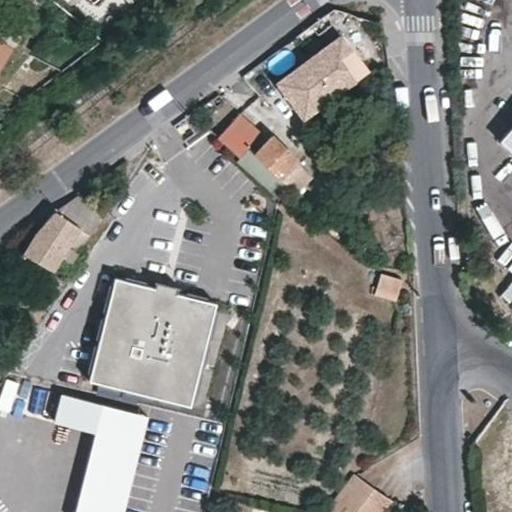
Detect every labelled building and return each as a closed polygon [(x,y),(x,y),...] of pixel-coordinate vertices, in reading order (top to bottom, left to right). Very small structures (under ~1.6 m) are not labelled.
[(0,0),(0,9),(1,10),(8,0),(0,0)] [(316,48),(318,51),(330,42),(328,39),(316,48)] [(266,89),(292,126),(357,78),(330,42),(318,51),(266,89)] [(238,115),(215,138),(279,197),(288,188),(279,180),(299,158),(266,128),(260,134),(238,115)] [(511,126),(500,141),(511,151),(511,126)] [(80,252),(105,212),(79,193),(56,210),(53,212),(50,214),(34,234),(24,252),(54,270),(69,247),(80,252)] [(479,247),(469,248),(470,268),(481,267),(479,247)] [(404,282),(383,274),(375,294),(396,302),(404,282)] [(115,275),(88,378),(189,404),(216,301),(176,291),(178,285),(156,279),(154,285),(115,275)] [(511,300),(498,318),(511,328),(511,300)] [(120,511),(146,414),(61,392),(54,420),(94,430),(72,511),(120,511)] [(374,511),(387,498),(355,474),(324,511),(374,511)]
